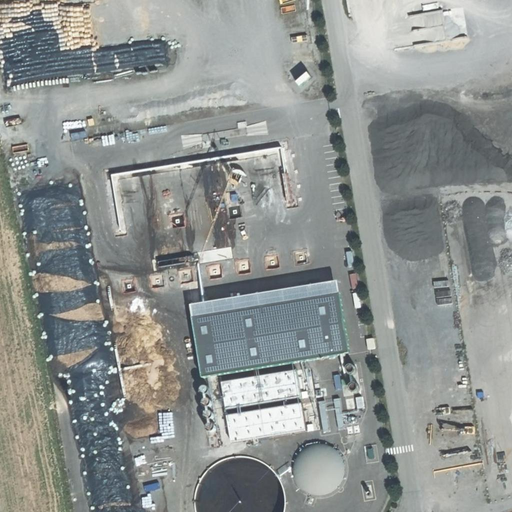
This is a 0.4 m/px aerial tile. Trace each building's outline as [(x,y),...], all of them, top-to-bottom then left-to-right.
[(158,288),(189,285),(187,263),(156,266),(158,288)] [(193,317),(203,379),(255,370),(258,369),(292,363),(300,362),(340,355),(350,353),(340,292),(193,317)] [(374,337),(366,338),(367,350),(375,349),(374,337)] [(221,381),(226,411),(301,399),(296,369),(293,369),(259,375),(256,375),(221,381)] [(339,398),(333,399),(338,429),(344,428),(339,398)] [(204,400),(204,404),(205,406),(209,407),(211,405),(212,402),(210,399),(207,399),(204,400)] [(324,401),(317,402),(322,432),(329,431),(324,401)] [(316,420),(314,406),(308,407),(310,421),(316,420)] [(206,413),(206,416),(208,419),(211,419),(214,417),(214,414),(212,412),(209,411),(206,413)] [(208,425),(208,428),(210,431),(213,432),(216,430),(216,427),(214,424),(211,423),(208,425)] [(293,468),(293,476),(296,483),(301,489),(308,494),(316,496),(324,496),(331,493),(337,488),(342,482),(344,474),(344,466),(341,458),(336,452),(329,448),(322,445),(314,446),(306,449),(300,453),(295,460),(293,468)] [(193,501),(194,511),(284,511),(286,502),(284,491),(281,481),(274,471),(266,464),(256,459),(246,456),(234,456),(224,459),(214,464),(205,471),(199,480),(195,490),(193,501)]
